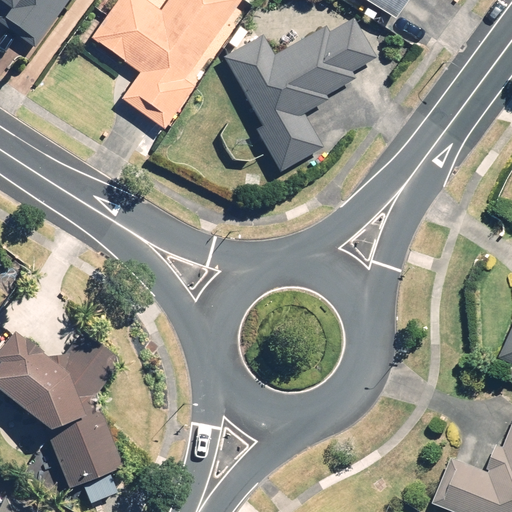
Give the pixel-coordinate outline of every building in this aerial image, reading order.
[(0,0),(0,29),(31,51),(66,0),(0,0)] [(237,0),(165,0),(155,14),(134,0),(113,0),(85,41),(136,75),(117,103),(160,133),(191,87),(182,81),(238,1),(237,0)] [(354,0),(391,22),(404,0),(354,0)] [(259,39),(217,59),(272,175),(321,152),(303,116),(325,105),(322,98),(352,84),(348,74),(372,63),(353,21),(322,35),(321,31),(267,56),(259,39)] [(511,366),(511,322),(497,361),(511,366)] [(9,356),(0,367),(0,381),(48,426),(72,485),(128,463),(100,392),(128,357),(89,325),(63,356),(24,324),(2,351),(9,356)] [(491,450),(482,474),(444,459),(426,507),(439,511),(511,511),(511,420),(500,453),(491,450)] [(0,511),(51,511),(9,492),(0,511)]
